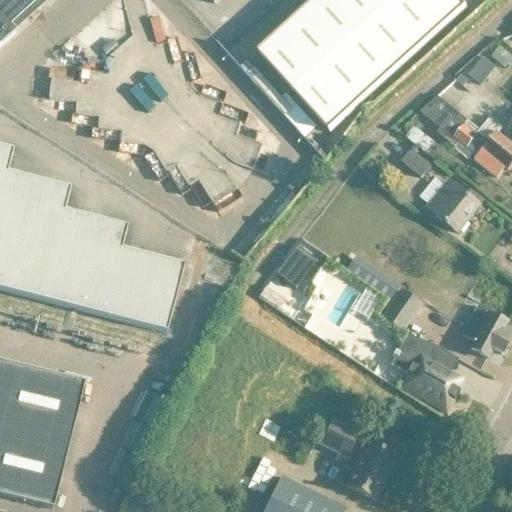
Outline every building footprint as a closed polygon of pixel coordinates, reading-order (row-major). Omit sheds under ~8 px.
[(0,0),(0,47),(16,33),(10,27),(24,14),(40,0),(0,0)] [(262,0),(238,0),(250,12),(262,0)] [(317,0),(258,54),(330,133),(469,6),(463,0),(317,0)] [(77,35),(70,43),(87,60),(94,52),(77,35)] [(511,60),(511,57),(500,48),(491,58),(505,70),(511,60)] [(126,54),(120,63),(140,75),(145,66),(126,54)] [(495,67),(483,58),(469,76),(480,86),(495,67)] [(468,122),(438,97),(421,113),(440,130),(437,134),(455,148),(460,142),(479,157),(475,162),(497,179),(505,169),(508,171),(511,166),(511,146),(497,134),(490,143),(479,134),(477,136),(465,126),(468,122)] [(0,149),(0,292),(166,335),(183,268),(121,252),(126,230),(64,213),(70,191),(7,175),(13,153),(0,149)] [(402,163),(421,179),(431,168),(411,152),(402,163)] [(434,179),(419,199),(429,207),(428,210),(458,234),(481,207),(459,189),(458,191),(449,183),(445,188),(434,179)] [(296,248),(275,275),(294,290),(315,263),(296,248)] [(390,301),(347,271),(339,281),(383,311),(390,301)] [(402,332),(420,306),(427,311),(440,290),(426,282),(414,302),(401,292),(383,319),(402,332)] [(493,351),(501,356),(511,338),(502,333),(507,325),(477,308),(462,336),(474,343),(470,350),(488,360),(493,351)] [(390,365),(406,374),(406,375),(408,376),(401,389),(426,404),(445,415),(453,401),(455,402),(455,401),(453,400),(457,393),(459,394),(460,393),(455,391),(461,381),(427,362),(434,349),(434,350),(435,348),(406,336),(396,353),(395,352),(392,356),(394,357),(390,365)] [(0,497),(53,511),(84,385),(0,364),(0,497)] [(359,462),(346,488),(357,494),(375,503),(396,459),(367,445),(367,446),(356,441),(359,436),(341,427),(332,422),(320,446),(347,459),(348,457),(359,462)] [(344,511),(345,510),(280,478),(263,511),(344,511)]
